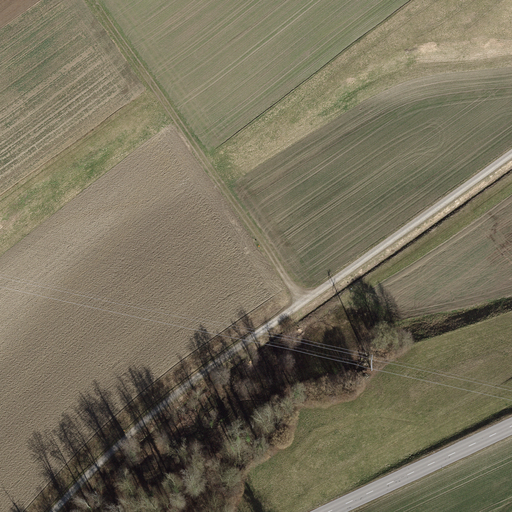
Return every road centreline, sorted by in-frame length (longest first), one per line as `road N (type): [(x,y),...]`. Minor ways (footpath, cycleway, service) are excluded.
road 1 (track): [(511,154),(166,403),(54,511)]
road 2 (track): [(303,302),(90,0)]
road 3 (tertiary): [(333,511),(511,429)]
